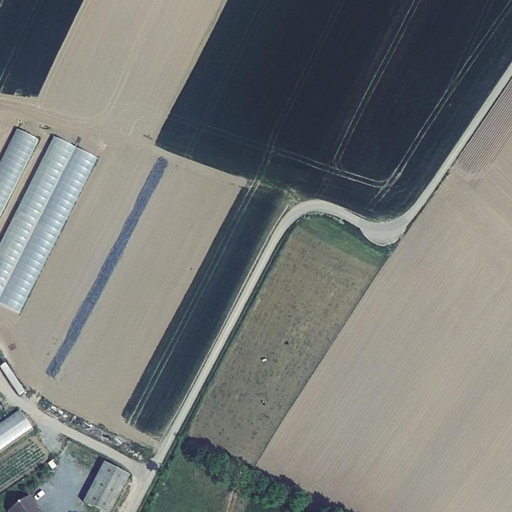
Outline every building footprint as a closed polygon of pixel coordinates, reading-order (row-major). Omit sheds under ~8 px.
[(16,127),(0,161),(0,220),(39,138),(16,127)] [(0,302),(28,314),(95,154),(49,135),(0,252),(0,302)] [(20,393),(25,390),(8,363),(3,366),(20,393)] [(0,452),(35,429),(22,409),(0,423),(0,452)] [(107,511),(116,511),(133,474),(105,462),(87,503),(107,511)] [(38,511),(28,498),(8,511),(38,511)]
